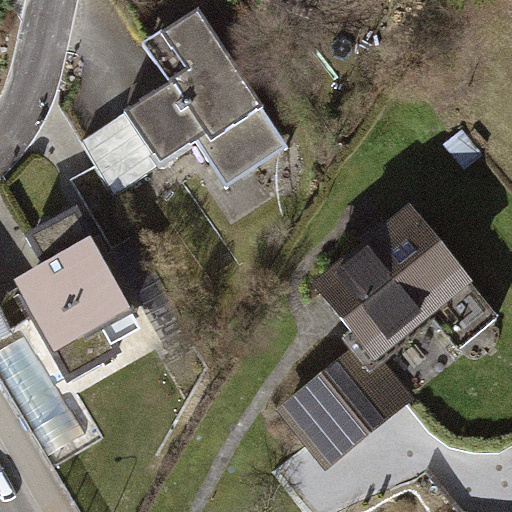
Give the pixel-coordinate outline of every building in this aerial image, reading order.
[(127,108),(77,143),(115,198),(158,168),(162,174),(196,151),(225,194),(289,150),(196,16),(145,52),(152,62),(125,80),(127,108)] [(413,206),(310,287),(357,346),(380,376),(392,367),(440,329),(458,352),(502,318),(413,206)] [(44,277),(16,292),(69,392),(130,360),(120,343),(139,333),(73,209),(22,236),(44,277)] [(0,335),(14,332),(2,290),(0,290),(0,335)] [(380,376),(357,346),(276,410),(325,472),(418,399),(392,367),(380,376)]
